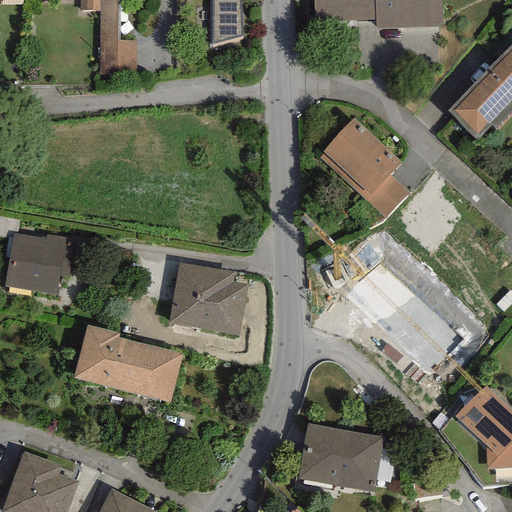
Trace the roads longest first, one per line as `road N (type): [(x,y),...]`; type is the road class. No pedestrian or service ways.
road 1 (tertiary): [(269,0),(292,343),(270,437),(224,511)]
road 2 (unknown): [(66,287),(95,251),(115,242),(285,265)]
